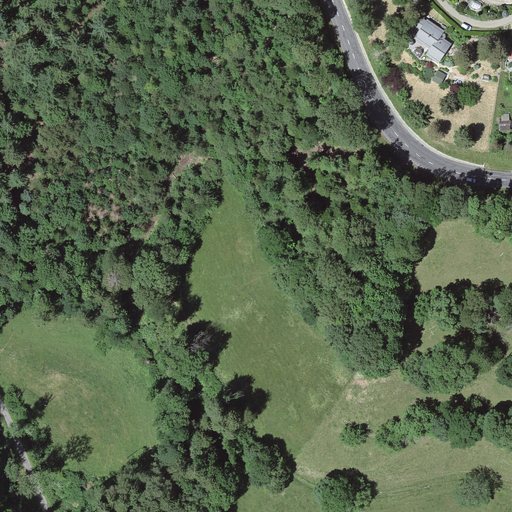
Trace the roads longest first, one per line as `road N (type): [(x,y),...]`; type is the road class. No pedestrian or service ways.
road 1 (tertiary): [(511,180),(452,171),(410,149),(380,112),(331,0)]
road 2 (track): [(0,401),(48,511)]
